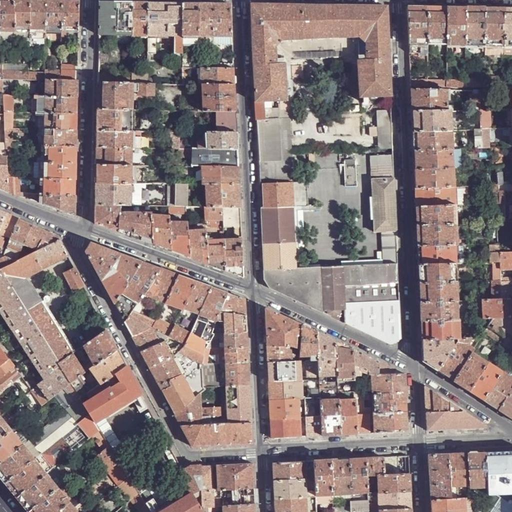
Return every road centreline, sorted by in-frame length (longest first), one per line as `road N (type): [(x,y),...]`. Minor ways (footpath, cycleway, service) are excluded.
road 1 (residential): [(413,366),(396,0)]
road 2 (residential): [(262,451),(184,457),(76,250),(85,231)]
road 3 (residential): [(238,0),(254,292)]
road 4 (residential): [(85,231),(89,0)]
road 5 (residential): [(254,292),(85,231)]
road 6 (residential): [(413,366),(254,292)]
road 7 (residential): [(254,292),(262,451)]
road 8 (residential): [(418,442),(262,451)]
